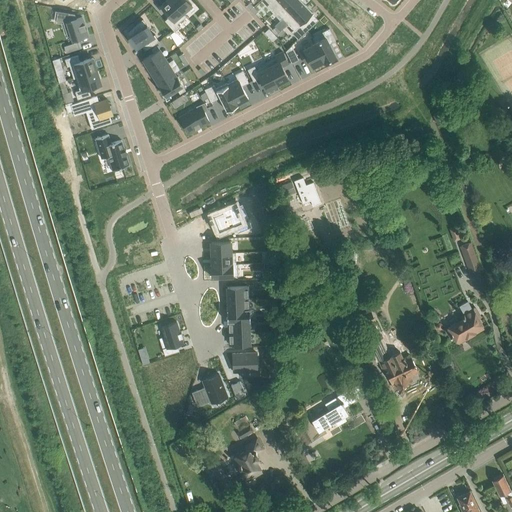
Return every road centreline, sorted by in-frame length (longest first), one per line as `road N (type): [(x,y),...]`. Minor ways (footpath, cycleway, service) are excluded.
road 1 (primary): [(129,511),(0,91)]
road 2 (primary): [(0,182),(101,511)]
road 3 (residential): [(394,23),(366,55),(150,167)]
road 4 (residential): [(312,511),(511,395)]
road 5 (residential): [(203,351),(150,167)]
road 6 (secondary): [(355,511),(511,420)]
road 7 (residential): [(118,0),(105,24),(150,167)]
road 8 (track): [(0,368),(45,511)]
road 9 (residential): [(389,511),(511,440)]
